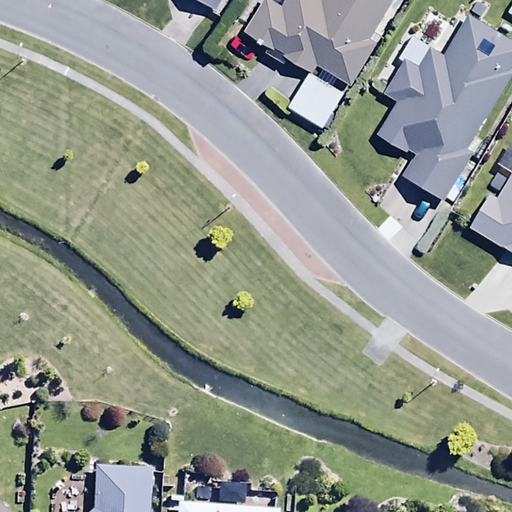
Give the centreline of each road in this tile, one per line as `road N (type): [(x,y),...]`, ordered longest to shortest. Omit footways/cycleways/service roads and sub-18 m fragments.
road 1 (residential): [(511,362),(357,257),(261,154)]
road 2 (residential): [(20,0),(122,47),(261,154)]
